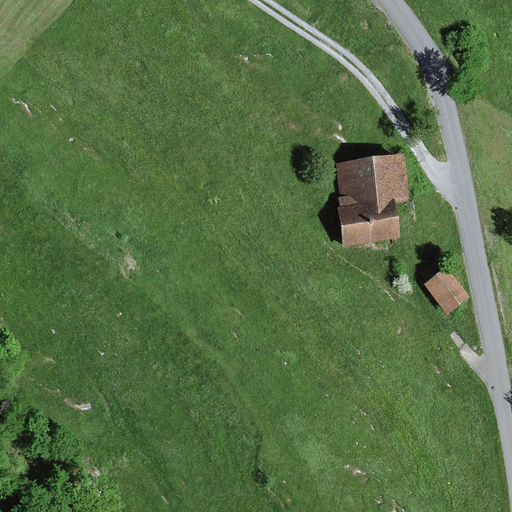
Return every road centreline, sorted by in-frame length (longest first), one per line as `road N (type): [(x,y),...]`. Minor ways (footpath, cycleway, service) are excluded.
road 1 (tertiary): [(389,0),(428,56),(445,108),(511,469)]
road 2 (track): [(461,177),(432,168),(344,56),(258,0)]
